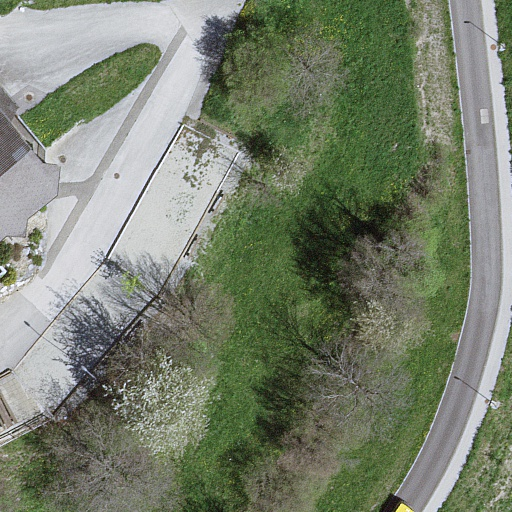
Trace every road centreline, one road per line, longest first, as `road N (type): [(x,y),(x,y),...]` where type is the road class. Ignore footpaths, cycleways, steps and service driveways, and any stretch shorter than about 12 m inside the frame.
road 1 (residential): [(402,511),(446,433),(476,341),(487,273),(467,0)]
road 2 (residential): [(0,324),(46,290),(218,3)]
